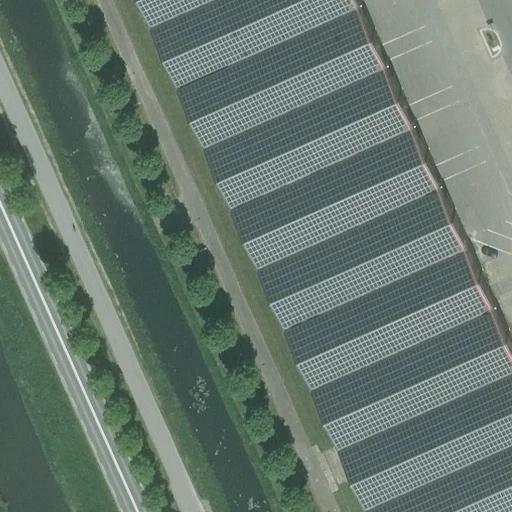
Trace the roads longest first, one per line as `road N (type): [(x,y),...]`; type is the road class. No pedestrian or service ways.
road 1 (unclassified): [(191,511),(0,79)]
road 2 (primary): [(136,511),(0,207)]
